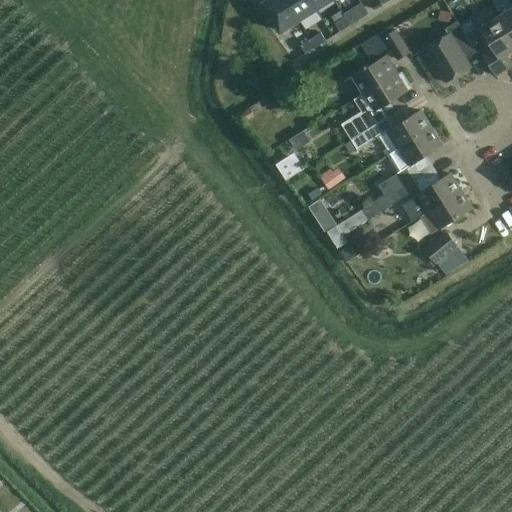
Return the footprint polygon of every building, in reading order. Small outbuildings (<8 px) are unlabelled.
[(281,32),(298,21),(285,0),(269,0),(263,4),(281,32)] [(285,0),(298,21),(316,9),(310,0),(285,0)] [(310,0),(316,9),(330,0),(310,0)] [(511,8),(499,17),(511,38),(511,8)] [(356,12),(345,18),(350,26),(360,19),(356,12)] [(485,59),(492,71),(495,76),(511,65),(511,64),(505,54),(511,50),(511,38),(499,17),(480,29),(492,48),(482,54),(485,59)] [(350,26),(345,18),(335,24),(340,32),(350,26)] [(449,34),(442,38),(425,48),(446,83),(471,68),(465,59),(476,53),(457,22),(446,28),(449,34)] [(364,44),(367,48),(364,50),(370,59),(389,47),(397,60),(410,52),(396,30),(393,25),(364,44)] [(321,33),(311,40),(316,48),(326,41),(321,33)] [(305,54),(315,48),(316,48),(311,40),(301,46),(305,54)] [(353,76),(364,93),(364,94),(396,74),(385,56),(353,76)] [(364,94),(364,93),(353,100),(361,112),(341,125),(351,140),(387,118),(381,108),(407,91),(396,74),(364,94)] [(277,92),(265,99),(273,111),(279,106),(281,99),(277,92)] [(387,118),(351,140),(358,150),(380,137),(390,154),(398,149),(431,129),(420,111),(393,128),(387,118)] [(398,149),(399,150),(409,167),(442,146),(431,129),(398,149)] [(294,157),(278,167),(287,180),(302,171),(294,157)] [(398,187),(412,179),(406,169),(392,177),(398,187)] [(324,179),(330,188),(340,181),(334,172),(332,173),(330,170),(323,175),(326,178),(324,179)] [(413,222),(428,212),(461,192),(449,174),(417,194),(418,196),(403,205),(413,222)] [(384,195),(385,196),(378,200),(384,210),(391,206),(418,189),(412,179),(398,187),(384,195)] [(461,192),(428,212),(439,230),(472,209),(461,192)] [(362,210),(327,232),(337,248),(347,242),(343,235),(368,220),(362,210)] [(446,233),(424,250),(435,263),(437,265),(446,275),(469,261),(456,246),(456,245),(446,233)] [(350,246),(341,251),(347,261),(356,256),(350,246)]
